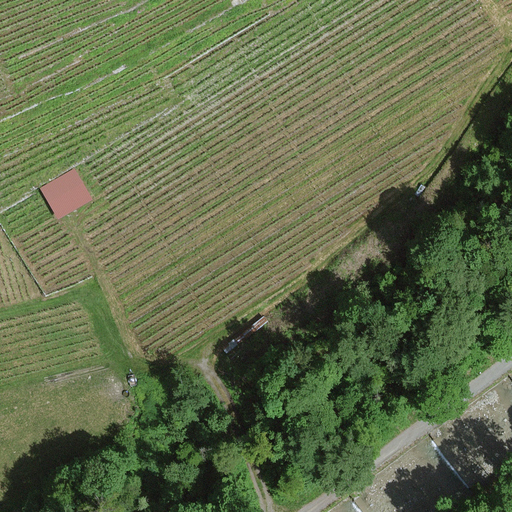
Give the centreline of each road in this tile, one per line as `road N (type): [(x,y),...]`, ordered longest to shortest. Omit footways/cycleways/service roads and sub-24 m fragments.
road 1 (track): [(308,511),(511,358)]
road 2 (track): [(209,354),(256,511)]
